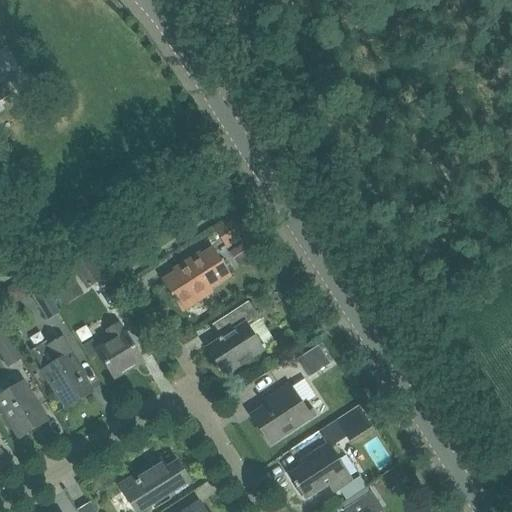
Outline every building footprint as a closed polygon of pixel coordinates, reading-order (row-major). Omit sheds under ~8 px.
[(0,103),(11,96),(0,78),(0,103)] [(237,218),(217,231),(228,247),(248,235),(237,218)] [(249,241),(230,254),(238,267),(257,254),(249,241)] [(183,311),(211,293),(209,290),(229,277),(212,252),(201,259),(200,256),(176,272),(177,274),(165,282),(183,311)] [(88,289),(103,280),(89,256),(73,266),(88,289)] [(84,295),(69,272),(51,283),(65,306),(84,295)] [(43,286),(29,294),(46,322),(60,313),(43,286)] [(222,338),(218,341),(220,343),(209,350),(225,376),(262,352),(249,331),(258,325),(247,307),(221,324),(229,336),(223,340),(222,338)] [(98,352),(104,361),(115,379),(142,363),(119,325),(107,332),(114,343),(98,352)] [(0,330),(0,355),(8,369),(23,360),(4,329),(0,330)] [(92,393),(84,380),(78,371),(80,370),(61,338),(50,346),(47,342),(32,352),(67,409),(92,393)] [(98,352),(92,341),(82,347),(88,358),(98,352)] [(297,361),(309,379),(331,365),(319,347),(297,361)] [(0,400),(0,406),(9,421),(19,438),(46,421),(25,386),(0,400)] [(277,401),(252,417),(271,446),(315,417),(307,404),(302,407),(289,387),(274,397),(277,401)] [(361,412),(339,426),(350,443),(372,428),(361,412)] [(334,493),(351,482),(328,446),(302,464),(305,468),(291,477),(306,500),(329,485),(334,493)] [(120,486),(131,503),(135,511),(143,511),(190,483),(177,463),(166,469),(161,461),(120,486)] [(370,511),(380,506),(372,493),(344,511),(343,511),(370,511)]
